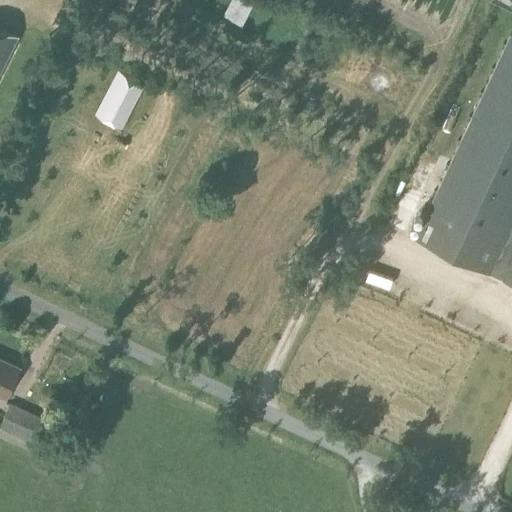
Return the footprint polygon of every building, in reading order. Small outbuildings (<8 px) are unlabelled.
[(230,0),(223,14),(242,24),(254,0),(230,0)] [(0,71),(18,36),(0,27),(0,71)] [(511,34),(510,34),(415,237),(511,281),(511,34)] [(123,126),(146,83),(118,69),(95,112),(123,126)] [(0,358),(0,394),(5,397),(19,367),(0,358)] [(59,424),(10,402),(0,425),(0,434),(44,455),(59,424)]
